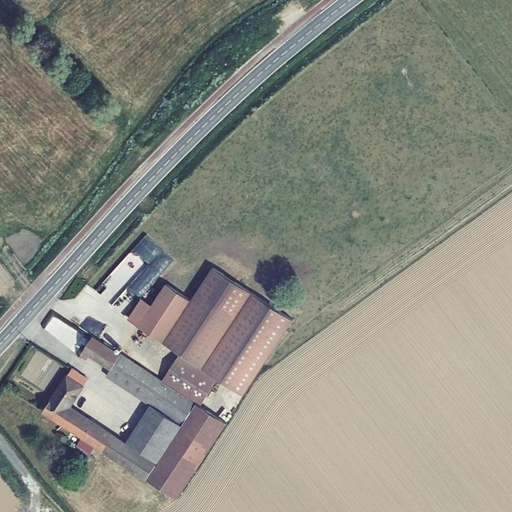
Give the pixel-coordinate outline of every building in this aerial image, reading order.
[(159,278),(176,259),(148,234),(139,243),(156,258),(147,268),(159,278)] [(167,285),(143,320),(248,389),(294,322),(213,269),(192,301),(167,285)] [(139,327),(180,354),(203,369),(202,370),(218,380),(243,397),(248,389),(143,320),(139,327)] [(93,338),(85,350),(112,369),(107,376),(152,406),(166,384),(163,382),(121,354),(120,356),(93,338)] [(163,382),(166,384),(196,404),(200,406),(218,380),(202,370),(203,369),(180,354),(163,382)] [(72,368),(45,411),(84,437),(78,445),(104,462),(109,453),(148,479),(157,464),(127,444),(70,407),(88,380),(72,368)] [(152,406),(127,444),(157,464),(196,404),(166,384),(152,406)] [(157,464),(148,479),(177,499),(227,424),(200,406),(196,404),(157,464)]
